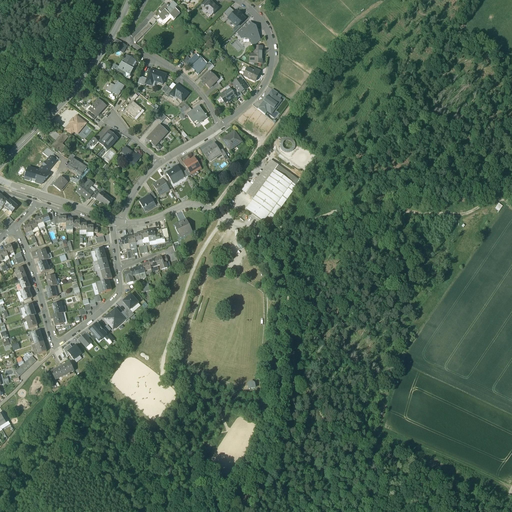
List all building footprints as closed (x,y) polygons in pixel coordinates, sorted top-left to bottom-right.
[(207,0),(205,0),(201,5),(205,9),(211,3),(207,0)] [(205,9),(204,10),(211,16),(218,9),(211,2),(211,3),(205,9)] [(168,7),(166,5),(159,12),(161,15),(158,18),(159,19),(162,22),(168,16),(171,19),(173,21),(179,14),(175,10),(172,7),(170,5),(168,7)] [(223,14),(228,19),(235,13),(230,8),(223,14)] [(235,13),(228,19),(237,27),(244,20),(241,17),(242,16),(239,13),(238,13),(236,11),(235,13)] [(168,16),(162,22),(165,25),(171,19),(168,16)] [(162,22),(159,19),(157,22),(163,28),(165,25),(162,22)] [(250,23),(239,34),(243,38),(244,38),(245,39),(249,39),(251,38),(252,38),(256,35),(253,31),(255,29),(254,28),(250,23)] [(148,24),(139,34),(143,37),(152,28),(148,24)] [(139,34),(134,39),(135,44),(136,45),(143,37),(139,34)] [(261,41),(257,36),(252,41),(252,45),(254,47),(261,41)] [(122,43),(115,40),(112,46),(114,46),(113,48),(117,50),(121,45),(122,43)] [(121,45),(117,50),(117,51),(122,54),(126,48),(121,45)] [(261,51),(254,51),(254,55),(250,55),(250,61),(254,62),(254,64),(262,65),(262,51),(261,51)] [(135,62),(127,57),(119,70),(117,74),(124,79),(126,74),(129,76),(132,71),(130,70),(135,62)] [(199,60),(195,57),(191,61),(187,65),(187,66),(190,69),(191,68),(196,74),(198,72),(198,71),(200,69),(202,71),(205,68),(207,66),(206,66),(203,62),(201,64),(198,61),(199,60)] [(187,58),(182,63),(186,66),(187,66),(187,65),(191,61),(187,58)] [(253,72),(247,69),(244,75),(248,78),(248,79),(255,83),(259,75),(253,72)] [(166,77),(151,71),(147,81),(145,86),(151,88),(153,83),(162,86),(166,77)] [(218,81),(209,73),(202,80),(206,84),(205,85),(209,90),(216,83),(218,81)] [(239,80),(233,84),(236,89),(240,94),(247,89),(241,82),(240,80),(239,80)] [(124,88),(117,84),(115,88),(110,85),(106,92),(110,95),(109,98),(116,103),(124,88)] [(182,92),(176,87),(172,92),(169,96),(173,99),(175,97),(182,103),(188,95),(183,91),(182,92)] [(236,89),(232,92),(235,97),(234,97),(236,100),(242,96),(240,94),(236,89)] [(230,90),(228,92),(227,91),(222,95),(223,96),(220,98),(224,104),(227,102),(228,103),(229,102),(229,101),(231,100),(231,101),(233,99),(232,99),(234,97),(235,97),(232,92),(230,90)] [(280,101),(275,97),(270,94),(267,99),(268,99),(265,103),(264,103),(261,107),(268,111),(271,108),(274,110),(277,105),(280,101)] [(98,101),(89,111),(96,118),(106,108),(98,101)] [(133,103),(125,112),(134,120),(139,115),(140,115),(140,114),(139,113),(141,110),(134,103),(133,103)] [(265,115),(268,111),(261,107),(261,106),(258,110),(265,115)] [(199,108),(192,113),(192,112),(187,115),(195,127),(207,119),(199,107),(198,108),(199,108)] [(96,118),(89,111),(87,114),(94,121),(96,118)] [(166,118),(161,114),(157,118),(162,123),(166,118)] [(86,125),(76,117),(74,120),(73,120),(70,124),(71,124),(68,128),(74,133),(76,129),(80,132),(86,125)] [(160,127),(147,140),(150,143),(149,143),(151,145),(151,144),(155,147),(167,134),(160,127)] [(74,133),(68,128),(64,132),(70,137),(74,133)] [(109,132),(98,144),(106,150),(116,138),(109,132)] [(234,132),(222,140),(230,152),(242,143),(234,132)] [(62,135),(52,147),(61,154),(64,151),(60,147),(67,138),(62,135)] [(93,138),(89,143),(93,147),(97,142),(93,138)] [(212,140),(200,148),(202,151),(214,142),(212,140)] [(279,150),(293,153),(295,144),(292,144),(291,147),(284,145),(285,141),(281,140),(279,150)] [(219,153),(214,145),(202,153),(209,162),(221,154),(219,153)] [(48,149),(43,154),(49,159),(50,157),(56,162),(58,160),(54,156),(55,154),(48,149)] [(136,156),(129,150),(128,150),(124,156),(123,157),(130,163),(129,163),(133,166),(141,157),(137,154),(136,156)] [(47,173),(56,162),(50,157),(49,159),(39,171),(28,168),(25,180),(41,186),(50,175),(47,173)] [(194,158),(188,162),(187,160),(183,163),(187,170),(191,176),(201,169),(194,158)] [(87,169),(73,160),(71,162),(67,169),(80,178),(87,169)] [(253,186),(246,194),(254,199),(250,204),(268,216),(267,217),(269,218),(267,222),(270,224),(300,182),(272,160),(253,186)] [(182,174),(177,166),(173,169),(173,170),(167,174),(173,185),(184,179),(184,178),(182,174)] [(68,183),(61,177),(53,186),(60,192),(68,183)] [(163,180),(153,186),(158,195),(164,191),(165,193),(169,190),(165,184),(163,180)] [(89,181),(85,186),(83,185),(77,191),(88,200),(90,197),(93,193),(89,189),(93,185),(89,181)] [(246,194),(253,186),(248,182),(242,191),(246,194)] [(112,201),(102,193),(100,196),(97,200),(107,208),(112,201)] [(152,200),(150,196),(149,196),(139,202),(143,209),(145,207),(146,208),(148,211),(156,207),(152,200)] [(8,202),(4,207),(12,214),(17,207),(9,200),(8,202)] [(268,216),(250,204),(247,209),(264,222),(267,217),(268,216)] [(47,216),(41,218),(43,224),(46,223),(50,222),(47,215),(47,216)] [(41,218),(35,220),(35,222),(37,227),(43,224),(41,218)] [(35,222),(29,224),(29,226),(31,231),(38,228),(37,227),(35,222)] [(183,223),(179,225),(179,224),(174,226),(180,238),(192,233),(189,226),(185,227),(183,223)] [(29,226),(23,228),(25,235),(32,232),(31,231),(29,226)] [(128,239),(121,240),(122,247),(129,245),(128,239)] [(11,246),(4,249),(5,251),(7,255),(13,252),(11,246)] [(103,249),(94,252),(97,262),(105,260),(103,249)] [(45,250),(37,253),(40,263),(46,261),(48,261),(45,250)] [(161,258),(155,260),(157,267),(160,266),(163,265),(163,264),(161,258)] [(105,260),(97,262),(100,272),(108,270),(105,260)] [(155,260),(148,262),(149,264),(150,269),(157,267),(155,260)] [(40,263),(38,264),(41,274),(49,272),(46,261),(40,263)] [(149,264),(142,266),(143,267),(144,272),(151,270),(150,269),(149,264)] [(143,267),(136,269),(138,276),(145,274),(144,272),(143,267)] [(26,278),(22,268),(14,272),(18,281),(26,278)] [(136,269),(129,271),(130,273),(132,278),(138,276),(136,269)] [(108,270),(100,272),(103,282),(108,281),(111,280),(108,270)] [(130,273),(124,274),(127,285),(133,283),(132,278),(130,273)] [(54,276),(46,278),(48,289),(54,287),(57,287),(54,276)] [(26,278),(18,281),(22,291),(28,289),(30,288),(26,278)] [(103,282),(100,283),(103,293),(111,291),(108,281),(103,282)] [(148,285),(142,287),(144,293),(150,291),(148,285)] [(48,289),(46,289),(48,300),(57,298),(54,287),(48,289)] [(22,291),(20,292),(24,302),(32,299),(28,289),(22,291)] [(128,309),(130,311),(139,304),(131,295),(122,302),(128,309)] [(61,303),(52,305),(55,316),(61,314),(63,314),(61,303)] [(32,305),(24,308),(27,318),(33,316),(36,315),(32,305)] [(128,309),(123,312),(129,319),(133,315),(130,311),(128,309)] [(116,310),(104,320),(113,330),(125,321),(120,315),(116,310)] [(123,312),(120,315),(125,321),(126,322),(129,319),(123,312)] [(55,316),(52,316),(55,326),(63,325),(61,314),(55,316)] [(27,318),(25,319),(29,329),(36,326),(33,316),(27,318)] [(97,325),(89,331),(99,343),(107,336),(97,325)] [(39,332),(31,334),(35,344),(43,342),(39,332)] [(85,336),(79,341),(86,349),(91,344),(85,336)] [(43,342),(35,344),(38,355),(46,352),(43,342)] [(67,352),(72,349),(70,345),(63,350),(67,358),(70,356),(67,352)] [(74,361),(82,355),(75,346),(72,349),(67,352),(70,356),(74,361)] [(70,363),(51,372),(55,381),(74,372),(70,363)]
